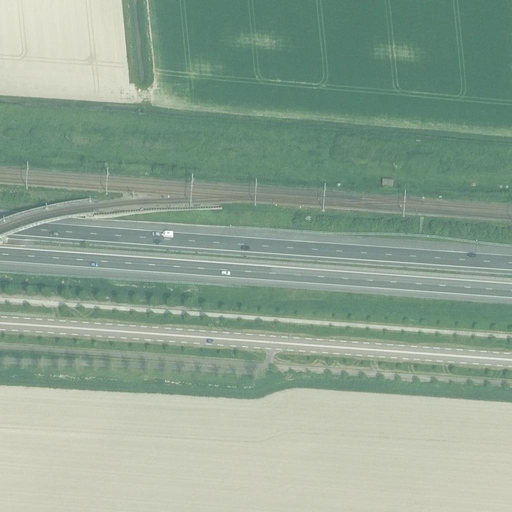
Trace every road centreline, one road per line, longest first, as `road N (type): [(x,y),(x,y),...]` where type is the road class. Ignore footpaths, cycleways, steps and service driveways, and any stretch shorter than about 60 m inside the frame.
road 1 (secondary): [(511,360),(0,323)]
road 2 (motorway): [(511,262),(0,226)]
road 3 (motorway): [(0,254),(511,290)]
road 4 (track): [(270,343),(267,365),(245,372),(0,358)]
